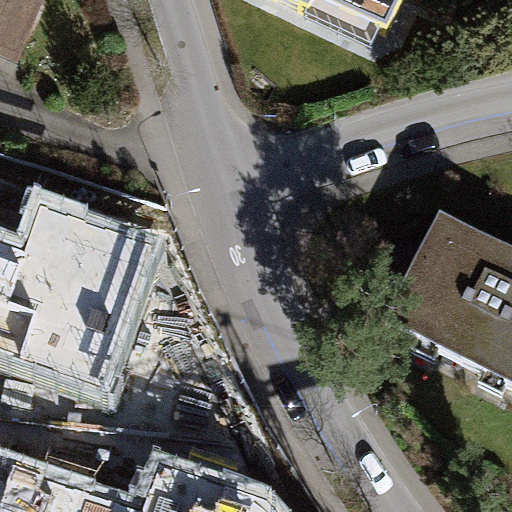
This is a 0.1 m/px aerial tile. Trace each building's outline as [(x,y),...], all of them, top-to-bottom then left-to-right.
[(0,0),(0,44),(16,51),(38,0),(0,0)] [(309,0),(384,34),(399,0),(309,0)] [(0,361),(101,395),(149,254),(42,218),(26,266),(0,257),(0,361)] [(383,330),(511,392),(511,256),(437,220),(383,330)] [(0,511),(119,511),(0,471),(0,511)] [(265,511),(159,476),(147,511),(265,511)]
